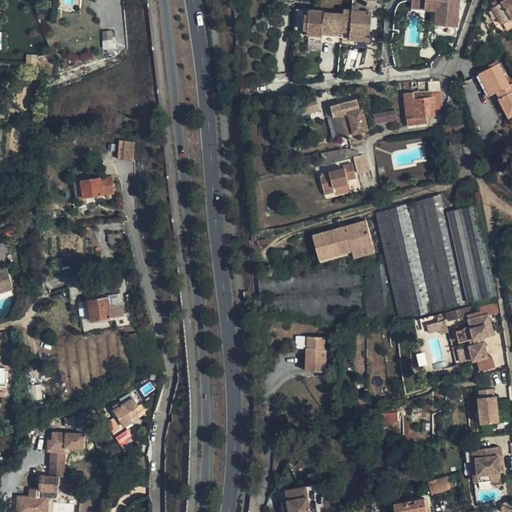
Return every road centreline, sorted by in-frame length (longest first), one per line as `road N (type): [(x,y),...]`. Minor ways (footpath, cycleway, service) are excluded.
road 1 (primary): [(160,0),(204,367),(202,511)]
road 2 (primary): [(227,511),(230,363),(191,0)]
road 3 (residential): [(456,69),(477,133),(511,372)]
road 4 (residential): [(153,511),(167,365),(130,218)]
road 5 (residential): [(456,69),(252,90)]
